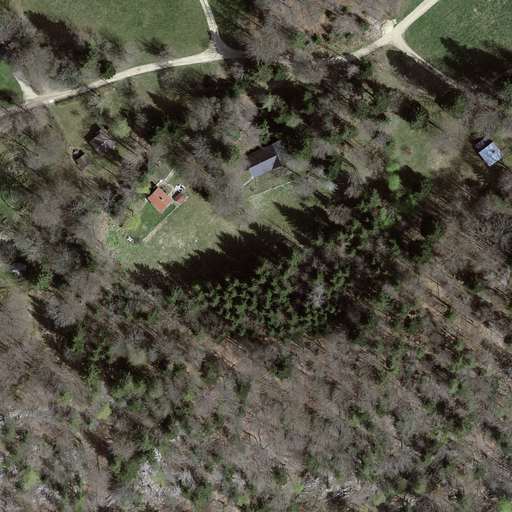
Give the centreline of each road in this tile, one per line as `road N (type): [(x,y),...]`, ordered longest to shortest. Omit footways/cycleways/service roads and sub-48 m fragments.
road 1 (track): [(0,115),(217,57),(362,53),(432,0)]
road 2 (track): [(385,38),(432,72),(511,69)]
